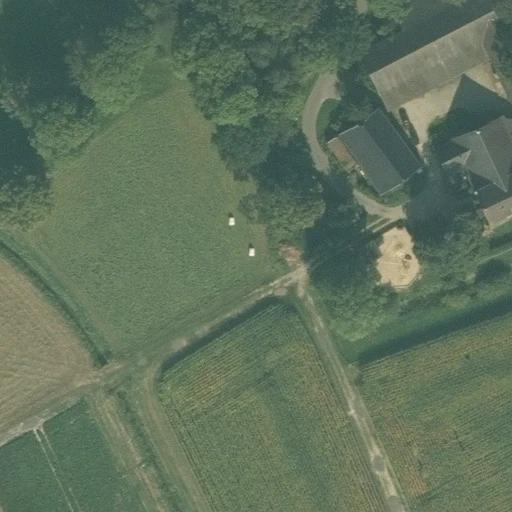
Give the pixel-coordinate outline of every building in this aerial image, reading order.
[(489,59),(493,67),(511,57),(511,34),(495,0),(403,0),(389,7),(401,30),(379,41),(357,53),(377,93),(429,66),(444,59),(480,40),(489,59)] [(444,59),(453,77),(489,59),(480,40),(444,59)] [(511,81),(511,57),(493,67),(502,86),(511,81)] [(429,66),(438,85),(453,77),(444,59),(429,66)] [(387,112),(438,85),(429,66),(377,93),(387,112)] [(511,81),(502,86),(511,106),(511,81)] [(358,164),(380,195),(424,165),(406,141),(401,145),(393,133),(398,130),(381,106),(326,143),(347,172),(358,164)] [(462,167),(474,191),(511,172),(511,138),(503,119),(501,119),(501,118),(452,141),(452,142),(433,151),(446,175),(462,167)] [(511,120),(503,119),(511,138),(511,120)] [(511,211),(511,172),(474,191),(488,223),(511,211)]
